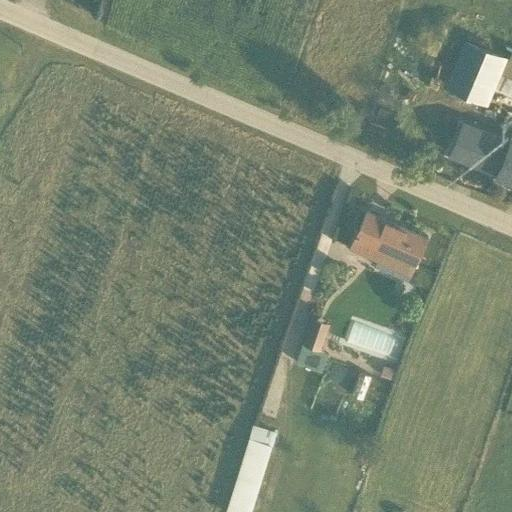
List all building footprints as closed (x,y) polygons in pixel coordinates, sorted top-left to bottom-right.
[(500,72),(493,88),(511,96),(511,51),(501,73),(500,72)] [(511,142),(510,141),(496,174),(511,181),(511,142)] [(373,266),(408,282),(427,237),(365,210),(348,249),(375,261),(373,266)] [(329,324),(310,318),(295,363),(321,372),(327,353),(320,350),(329,324)] [(361,416),(355,435),(363,437),(369,418),(361,416)] [(272,445),(277,431),(253,424),(234,480),(224,511),(249,511),(271,445),(272,445)] [(511,424),(485,507),(500,511),(510,511),(511,507),(511,424)]
